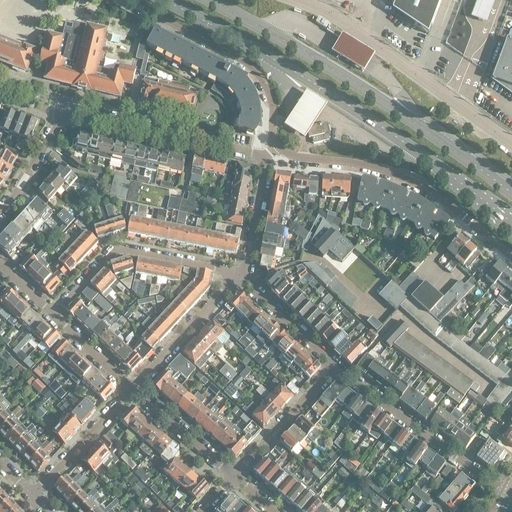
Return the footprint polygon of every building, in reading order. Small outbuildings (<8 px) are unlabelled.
[(0,0),(0,62),(26,73),(31,58),(36,60),(37,55),(33,53),(34,51),(0,37),(0,0)] [(396,0),(393,11),(429,35),(441,0),(396,0)] [(319,18),(316,23),(326,29),(329,24),(319,18)] [(37,55),(36,60),(40,61),(39,63),(48,65),(44,80),(73,86),(72,88),(91,93),(92,91),(120,98),(123,83),(132,85),(135,70),(120,67),(118,74),(97,69),(106,31),(87,26),(87,27),(66,22),(62,38),(47,34),(41,56),(37,55)] [(332,24),(328,31),(343,41),(347,34),(332,24)] [(155,31),(147,46),(210,79),(222,85),(217,94),(221,97),(222,98),(227,103),(231,100),(235,97),(238,103),(239,105),(241,113),(242,120),(240,120),(238,129),(255,133),(254,135),(255,135),(257,122),(260,122),(259,118),(259,109),(255,98),(249,87),(241,78),(232,71),(232,68),(233,66),(229,65),(226,64),(224,67),(155,31)] [(511,31),(507,39),(492,80),(511,92),(511,31)] [(342,35),(331,53),(364,72),(374,55),(342,35)] [(149,55),(145,54),(140,76),(146,77),(147,73),(145,73),(149,55)] [(139,100),(145,102),(149,103),(148,105),(191,116),(196,95),(188,93),(189,89),(181,87),(181,86),(170,83),(170,85),(145,79),(143,83),(139,100)] [(328,105),(306,91),(283,126),(305,140),(328,105)] [(0,127),(0,130),(9,134),(16,116),(6,112),(0,127)] [(16,116),(9,134),(19,138),(26,120),(16,116)] [(19,138),(20,138),(19,142),(27,145),(29,144),(37,124),(26,120),(19,138)] [(309,128),(307,131),(309,139),(310,144),(313,143),(314,145),(329,141),(328,135),(330,134),(328,127),(323,128),(322,125),(309,128)] [(91,137),(79,134),(77,141),(73,140),(72,146),(75,147),(75,148),(83,150),(82,153),(87,154),(91,137)] [(91,137),(87,154),(87,155),(99,158),(103,140),(91,137)] [(115,142),(103,140),(99,158),(98,158),(110,161),(115,142)] [(126,145),(115,142),(110,161),(111,161),(110,162),(121,165),(121,164),(122,165),(123,159),(126,145)] [(138,148),(126,145),(123,159),(135,162),(138,148)] [(150,151),(138,148),(135,162),(134,167),(145,170),(150,151)] [(9,149),(6,154),(15,159),(18,154),(9,149)] [(0,164),(10,170),(16,160),(15,159),(6,154),(2,153),(0,151),(0,164)] [(161,153),(150,151),(145,170),(157,173),(158,168),(161,153)] [(173,156),(161,153),(158,168),(170,170),(173,156)] [(206,156),(195,154),(191,175),(201,177),(202,172),(206,156)] [(185,159),(173,156),(170,170),(182,173),(185,159)] [(227,161),(206,156),(202,172),(223,177),(223,175),(225,170),(227,161)] [(73,157),(69,162),(78,169),(84,170),(85,165),(82,164),(73,157)] [(10,170),(0,164),(0,177),(5,181),(10,170)] [(231,177),(234,177),(233,178),(250,181),(253,170),(251,167),(236,164),(235,171),(225,170),(223,175),(224,176),(231,177)] [(62,166),(54,175),(69,189),(77,180),(62,166)] [(281,174),(276,173),(274,184),(289,187),(292,176),(281,174)] [(54,175),(46,183),(56,193),(61,188),(70,196),(73,192),(69,189),(54,175)] [(115,176),(110,196),(126,200),(136,202),(141,185),(138,184),(130,182),(130,184),(124,182),(125,179),(119,177),(115,176)] [(333,176),(324,176),(323,198),(332,199),(333,176)] [(333,176),(332,199),(341,199),(342,177),(333,176)] [(309,178),(295,177),(294,191),(305,192),(304,203),(306,205),(307,204),(307,205),(309,178)] [(342,177),(341,199),(350,200),(351,177),(342,177)] [(250,181),(233,178),(231,191),(232,191),(248,195),(250,181)] [(319,179),(309,178),(307,205),(308,206),(311,208),(312,209),(313,196),(318,196),(319,179)] [(363,179),(362,180),(357,202),(362,203),(363,205),(364,207),(366,208),(369,207),(370,205),(373,206),(373,208),(374,210),(376,211),(379,210),(380,209),(390,212),(390,214),(391,217),(393,218),(395,217),(397,215),(400,217),(399,219),(400,221),(402,222),(405,222),(406,221),(415,226),(415,228),(416,230),(418,232),(420,231),(422,230),(424,232),(424,234),(424,236),(426,238),(429,238),(430,237),(434,241),(449,223),(449,221),(435,210),(414,197),(400,190),(383,184),(363,179)] [(56,193),(46,183),(37,192),(48,202),(56,193)] [(289,187),(274,184),(272,195),(287,198),(289,187)] [(78,197),(83,201),(91,192),(87,188),(78,197)] [(245,205),(248,195),(232,191),(229,202),(245,205)] [(91,192),(83,201),(87,205),(95,196),(91,192)] [(287,198),(272,195),(270,205),(289,209),(290,204),(286,203),(287,198)] [(177,196),(176,199),(173,211),(179,212),(182,200),(181,200),(182,197),(177,196)] [(170,197),(170,199),(167,209),(173,211),(176,199),(170,197)] [(36,200),(28,209),(44,224),(53,215),(49,211),(36,200)] [(193,203),(182,200),(179,212),(179,213),(191,215),(193,203)] [(245,205),(229,202),(224,201),(223,205),(228,206),(227,212),(243,216),(245,205)] [(193,203),(191,215),(201,218),(204,205),(193,203)] [(111,205),(107,207),(116,233),(126,230),(122,219),(116,221),(111,205)] [(289,209),(270,205),(268,215),(283,218),(284,213),(288,213),(289,209)] [(130,218),(127,233),(138,235),(143,207),(139,206),(137,215),(137,219),(130,218)] [(311,208),(308,206),(303,211),(306,215),(311,208)] [(110,223),(103,225),(107,236),(116,233),(107,207),(105,207),(110,223)] [(143,207),(138,235),(147,237),(150,222),(145,221),(148,208),(143,207)] [(28,209),(20,218),(32,230),(33,229),(37,232),(44,224),(28,209)] [(318,215),(319,216),(327,223),(328,216),(327,216),(321,211),(319,209),(318,215)] [(156,223),(150,222),(147,237),(157,239),(163,211),(159,210),(156,223)] [(64,211),(57,218),(67,228),(74,220),(70,216),(64,211)] [(75,211),(70,216),(74,220),(79,215),(75,211)] [(163,211),(157,239),(167,241),(170,226),(165,225),(167,212),(163,211)] [(306,215),(303,211),(302,212),(301,211),(296,217),(298,218),(302,221),(306,216),(306,215)] [(243,216),(227,212),(226,218),(220,217),(219,222),(241,227),(243,216)] [(88,219),(82,213),(79,216),(85,222),(88,219)] [(170,226),(167,241),(177,243),(183,214),(179,213),(176,223),(176,227),(170,226)] [(183,214),(177,243),(186,245),(190,229),(184,228),(187,215),(183,214)] [(283,218),(268,215),(266,225),(281,228),(283,218)] [(303,247),(302,249),(307,252),(310,245),(323,258),(330,251),(342,262),(354,249),(319,216),(310,235),(305,243),(304,241),(303,242),(303,247)] [(327,223),(333,229),(336,219),(334,218),(328,216),(327,223)] [(20,218),(12,227),(24,238),(32,230),(20,218)] [(298,218),(293,224),(296,227),(297,225),(298,226),(302,221),(298,218)] [(195,230),(190,229),(186,245),(196,247),(202,220),(197,219),(195,230)] [(336,219),(333,229),(338,233),(342,221),(336,219)] [(202,220),(196,247),(206,249),(209,233),(205,232),(205,229),(207,222),(202,220)] [(83,236),(80,240),(91,250),(98,243),(84,230),(85,228),(77,221),(74,224),(82,231),(80,233),(83,236)] [(362,221),(360,228),(361,230),(367,231),(369,230),(371,224),(370,222),(363,221),(362,221)] [(92,224),(97,239),(107,236),(103,225),(96,227),(95,223),(92,224)] [(209,233),(206,249),(216,251),(221,225),(216,224),(215,234),(209,233)] [(288,231),(290,233),(296,227),(293,224),(288,231)] [(221,225),(216,251),(226,253),(229,237),(224,236),(226,226),(221,225)] [(281,228),(266,225),(264,236),(278,239),(285,241),(285,240),(284,240),(286,234),(283,233),(284,229),(281,228)] [(296,227),(290,233),(291,233),(292,232),(293,233),(292,234),(297,238),(298,238),(303,242),(304,241),(305,243),(310,235),(298,226),(297,225),(296,227)] [(12,227),(3,236),(16,247),(24,238),(12,227)] [(235,238),(229,237),(226,253),(236,255),(241,230),(236,229),(235,238)] [(391,240),(394,234),(394,233),(388,230),(386,230),(383,236),(384,238),(390,241),(391,240)] [(65,234),(62,237),(84,258),(91,250),(80,240),(76,244),(73,241),(65,234)] [(462,235),(446,254),(454,261),(456,260),(469,245),(470,243),(462,235)] [(3,236),(0,239),(0,249),(17,265),(21,261),(16,256),(15,256),(13,254),(11,253),(16,247),(3,236)] [(43,236),(42,237),(39,240),(44,245),(49,240),(43,236)] [(278,239),(264,236),(262,247),(275,249),(283,250),(285,241),(278,239)] [(84,258),(62,237),(59,241),(70,250),(66,255),(77,265),(84,258)] [(298,238),(295,244),(298,245),(303,247),(303,242),(298,238)] [(411,254),(413,254),(416,249),(416,247),(411,243),(409,243),(405,249),(405,250),(411,254)] [(477,252),(469,245),(456,260),(464,266),(465,265),(468,268),(472,263),(473,264),(480,256),(476,252),(477,252)] [(22,253),(25,256),(31,249),(28,246),(22,253)] [(275,249),(262,247),(260,257),(262,258),(275,260),(281,260),(283,250),(275,249)] [(62,266),(68,271),(70,273),(77,265),(66,255),(58,248),(55,252),(62,259),(58,262),(62,266)] [(21,261),(17,265),(27,274),(38,263),(46,253),(43,250),(34,260),(30,256),(27,259),(25,256),(21,261)] [(130,258),(120,261),(124,273),(134,270),(130,258)] [(275,260),(262,258),(260,268),(266,270),(266,272),(274,269),(275,260)] [(138,259),(135,274),(146,276),(149,261),(138,259)] [(451,260),(445,267),(451,272),(457,265),(451,260)] [(120,261),(110,264),(114,276),(124,273),(120,261)] [(149,261),(146,276),(157,278),(160,264),(149,261)] [(493,266),(487,261),(479,270),(485,276),(493,266)] [(58,262),(54,267),(58,271),(62,266),(58,262)] [(45,270),(38,263),(27,274),(34,281),(45,270)] [(500,263),(486,280),(494,287),(508,270),(500,263)] [(160,264),(157,278),(168,280),(171,266),(160,264)] [(316,265),(303,266),(326,287),(335,278),(326,270),(325,271),(321,267),(319,269),(316,265)] [(52,276),(41,288),(49,295),(60,284),(56,280),(62,274),(64,275),(68,271),(62,266),(58,271),(53,277),(52,276)] [(171,266),(168,280),(179,282),(182,268),(171,266)] [(304,268),(298,271),(296,272),(297,274),(299,273),(303,278),(308,275),(305,272),(306,270),(304,268)] [(52,276),(45,270),(34,281),(41,288),(52,276)] [(104,270),(97,277),(109,288),(113,284),(122,293),(125,290),(104,270)] [(511,273),(508,270),(494,287),(493,286),(490,289),(496,294),(500,290),(498,289),(501,285),(506,289),(511,281),(511,273)] [(197,271),(195,281),(210,288),(213,274),(197,271)] [(272,275),(264,283),(273,291),(282,281),(285,279),(282,272),(278,276),(276,274),(272,275)] [(413,273),(400,288),(409,297),(414,301),(418,305),(423,309),(427,313),(432,317),(436,321),(440,325),(451,313),(466,296),(477,284),(471,279),(464,286),(460,282),(443,300),(413,273)] [(308,275),(303,278),(309,284),(313,279),(308,275)] [(97,277),(90,285),(111,305),(114,301),(105,293),(109,288),(97,277)] [(282,281),(273,291),(271,292),(279,300),(293,286),(285,279),(282,281)] [(126,280),(120,282),(129,290),(126,280)] [(312,289),(317,284),(313,280),(308,285),(312,289)] [(195,281),(191,285),(203,296),(210,288),(195,281)] [(511,281),(506,289),(499,297),(507,304),(511,297),(511,281)] [(179,284),(175,288),(182,295),(184,293),(196,304),(203,296),(191,285),(185,291),(182,289),(181,290),(180,290),(182,288),(179,284)] [(392,284),(380,297),(395,312),(408,298),(392,284)] [(293,286),(279,300),(287,307),(300,293),(293,286)] [(89,287),(82,294),(91,303),(98,295),(89,287)] [(164,297),(170,291),(167,287),(161,294),(164,297)] [(318,297),(324,290),(321,287),(315,293),(318,297)] [(179,298),(177,301),(188,312),(196,304),(184,293),(182,295),(175,288),(170,294),(173,297),(177,293),(178,293),(176,295),(179,298)] [(0,297),(0,304),(1,305),(0,306),(0,313),(4,309),(4,308),(15,297),(8,289),(0,297)] [(248,300),(239,292),(225,308),(231,314),(234,310),(237,312),(248,300)] [(300,293),(287,307),(295,314),(308,300),(300,293)] [(321,309),(332,297),(329,294),(318,306),(321,309)] [(4,308),(4,309),(12,315),(23,304),(15,297),(4,308)] [(105,302),(99,297),(94,302),(100,308),(105,302)] [(408,298),(400,307),(404,311),(414,301),(409,297),(408,298)] [(66,311),(74,319),(84,308),(76,300),(66,311)] [(256,308),(248,300),(237,312),(245,320),(256,308)] [(316,308),(308,300),(295,314),(303,322),(316,308)] [(169,304),(166,306),(181,319),(188,312),(177,301),(171,306),(169,304)] [(414,301),(404,311),(409,315),(418,305),(414,301)] [(105,302),(100,308),(107,314),(112,308),(105,302)] [(23,304),(12,315),(7,320),(15,327),(30,311),(23,304)] [(418,305),(409,315),(413,319),(423,309),(418,305)] [(84,308),(74,319),(82,327),(93,316),(97,312),(91,306),(87,310),(84,308)] [(181,319),(166,306),(163,310),(166,313),(162,317),(174,327),(181,319)] [(133,307),(127,313),(131,316),(136,310),(133,307)] [(474,307),(469,313),(474,317),(479,311),(474,307)] [(245,320),(249,324),(245,329),(248,332),(249,331),(252,328),(263,316),(256,309),(256,308),(245,320)] [(324,315),(316,308),(303,322),(311,329),(324,315)] [(423,309),(413,319),(418,323),(427,313),(423,309)] [(352,317),(344,310),(341,313),(349,320),(352,317)] [(30,311),(15,327),(19,330),(22,326),(26,329),(38,318),(30,311)] [(324,315),(311,329),(319,337),(319,336),(332,322),(336,318),(339,315),(335,311),(332,315),(329,318),(325,314),(324,315)] [(427,313),(418,323),(422,327),(432,317),(427,313)] [(451,313),(440,325),(445,329),(446,330),(449,333),(451,334),(451,333),(457,327),(461,322),(451,313)] [(218,315),(214,320),(222,328),(226,323),(218,315)] [(93,316),(82,327),(90,334),(101,323),(93,316)] [(271,323),(263,316),(252,328),(261,335),(261,334),(271,323)] [(106,318),(101,323),(90,334),(99,342),(119,321),(115,317),(113,320),(112,320),(110,322),(106,318)] [(152,321),(166,335),(174,327),(162,317),(158,321),(153,317),(151,320),(152,321)] [(432,317),(422,327),(427,331),(436,321),(432,317)] [(13,352),(16,355),(31,340),(45,325),(38,318),(26,329),(30,333),(13,352)] [(119,321),(99,342),(107,350),(119,337),(119,336),(120,336),(121,335),(117,331),(120,328),(120,329),(127,322),(122,318),(119,321)] [(372,319),(368,324),(376,333),(381,327),(372,319)] [(152,328),(148,332),(159,343),(166,335),(152,321),(149,324),(152,328)] [(436,321),(427,331),(431,336),(440,325),(436,321)] [(212,322),(205,330),(217,342),(222,346),(229,338),(212,322)] [(271,323),(261,334),(265,338),(261,342),(262,343),(254,353),(257,355),(280,330),(272,322),(271,323)] [(340,330),(332,322),(319,336),(327,344),(340,330)] [(400,322),(391,331),(400,339),(405,333),(409,330),(400,322)] [(357,328),(350,335),(353,337),(358,331),(360,333),(365,329),(360,324),(360,325),(357,328)] [(31,340),(34,343),(38,347),(52,332),(45,325),(31,340)] [(440,325),(431,336),(436,340),(445,329),(440,325)] [(225,331),(230,336),(234,332),(228,327),(225,331)] [(445,329),(436,340),(441,343),(449,333),(445,329)] [(205,330),(197,338),(215,354),(215,355),(216,356),(221,361),(224,357),(212,346),(217,342),(205,330)] [(288,337),(280,330),(257,355),(257,356),(264,348),(268,352),(273,346),(277,349),(288,337)] [(344,333),(340,330),(327,344),(335,351),(348,338),(343,333),(344,333)] [(372,330),(367,336),(373,342),(379,336),(372,330)] [(242,338),(235,331),(234,332),(230,336),(238,343),(242,338)] [(400,339),(391,331),(382,341),(391,349),(393,346),(400,339)] [(52,332),(38,347),(37,348),(45,355),(60,339),(52,332)] [(148,332),(140,340),(144,343),(152,351),(159,343),(148,332)] [(132,333),(125,341),(128,343),(133,338),(132,333)] [(405,333),(400,339),(393,346),(404,355),(415,341),(405,333)] [(449,333),(441,343),(446,347),(454,336),(451,334),(451,333),(451,334),(449,333)] [(119,337),(107,350),(115,357),(125,346),(122,343),(123,343),(123,342),(123,341),(123,340),(123,339),(122,339),(120,336),(119,336),(119,337)] [(454,336),(446,347),(451,351),(459,340),(454,336)] [(11,342),(6,337),(2,341),(7,346),(11,342)] [(288,337),(277,349),(278,350),(275,352),(279,356),(281,354),(282,355),(278,359),(280,362),(295,345),(288,338),(289,338),(288,337)] [(197,338),(190,346),(205,361),(206,361),(210,356),(212,358),(215,355),(215,354),(197,338)] [(251,345),(243,338),(239,343),(246,350),(251,345)] [(351,340),(348,338),(335,351),(343,359),(353,348),(348,343),(351,340)] [(465,338),(462,342),(464,343),(469,347),(472,343),(465,338)] [(343,359),(352,366),(367,349),(362,345),(365,342),(362,339),(353,348),(343,359)] [(459,340),(451,351),(455,354),(464,343),(462,342),(459,340)] [(63,341),(48,357),(56,364),(71,349),(63,341)] [(415,341),(404,355),(414,362),(425,348),(415,341)] [(133,354),(123,365),(131,373),(142,362),(152,351),(144,343),(133,354)] [(464,343),(455,354),(460,358),(469,347),(464,343)] [(473,351),(478,354),(478,355),(483,349),(475,343),(470,348),(473,351)] [(478,355),(483,358),(488,362),(496,351),(487,344),(483,349),(478,355)] [(303,353),(295,345),(280,362),(281,362),(280,362),(288,369),(289,368),(303,353)] [(125,346),(115,357),(123,365),(133,354),(125,346)] [(190,346),(182,354),(195,366),(194,366),(200,371),(207,362),(206,361),(205,361),(190,346)] [(469,347),(460,358),(465,362),(473,351),(470,348),(469,347)] [(425,348),(414,362),(424,370),(435,355),(425,348)] [(71,349),(56,364),(63,371),(67,368),(78,356),(71,349)] [(4,351),(0,354),(0,357),(6,365),(7,363),(12,359),(4,351)] [(473,351),(465,362),(470,365),(478,354),(473,351)] [(21,352),(16,356),(23,363),(26,359),(28,358),(21,352)] [(312,360),(304,352),(303,353),(289,368),(297,376),(301,371),(312,360)] [(361,364),(357,370),(366,377),(380,358),(372,352),(361,364)] [(380,358),(366,377),(374,383),(390,362),(389,362),(387,364),(384,361),(387,354),(385,352),(380,358)] [(478,354),(470,365),(474,369),(483,358),(478,355),(478,354)] [(265,363),(257,355),(253,360),(261,367),(265,363)] [(435,355),(424,370),(434,377),(445,362),(435,355)] [(78,356),(67,368),(74,374),(85,363),(78,356)] [(153,386),(162,394),(173,380),(177,374),(178,375),(179,373),(187,380),(195,370),(179,356),(153,386)] [(483,358),(474,369),(479,373),(488,362),(483,358)] [(12,359),(7,363),(14,370),(19,365),(12,359)] [(312,360),(301,371),(310,379),(320,368),(312,360)] [(390,362),(374,383),(383,389),(392,377),(387,372),(393,365),(390,362)] [(445,362),(434,377),(444,384),(454,369),(445,362)] [(488,362),(479,373),(484,376),(492,366),(488,362)] [(85,363),(74,374),(65,384),(69,388),(78,378),(82,381),(93,369),(85,363)] [(502,373),(507,377),(511,371),(501,364),(497,369),(502,373)] [(25,371),(20,366),(15,372),(20,377),(25,371)] [(492,366),(484,376),(488,380),(497,369),(492,366)] [(44,376),(36,369),(33,373),(41,380),(44,376)] [(93,369),(82,381),(89,388),(100,376),(93,369)] [(239,376),(244,381),(251,373),(246,369),(239,376)] [(454,369),(444,384),(450,389),(446,395),(449,398),(464,377),(454,369)] [(497,369),(488,380),(493,384),(502,373),(497,369)] [(237,375),(231,370),(224,377),(230,383),(237,375)] [(279,375),(273,370),(270,373),(275,378),(279,375)] [(397,380),(392,377),(383,389),(391,396),(409,373),(404,370),(397,380)] [(410,371),(409,373),(391,396),(400,402),(410,389),(404,385),(406,382),(412,373),(410,371)] [(204,378),(198,373),(195,376),(201,382),(204,378)] [(493,384),(497,387),(498,388),(506,377),(507,377),(502,373),(493,384)] [(100,376),(89,388),(96,395),(107,383),(100,376)] [(287,382),(282,376),(278,380),(284,386),(287,382)] [(35,381),(30,377),(25,382),(30,387),(35,381)] [(230,383),(223,377),(216,385),(222,391),(230,383)] [(464,377),(449,398),(458,405),(470,390),(474,384),(464,377)] [(497,387),(494,392),(505,401),(510,394),(511,390),(511,380),(506,377),(498,388),(497,387)] [(238,378),(232,385),(238,390),(244,383),(238,378)] [(48,387),(51,384),(45,379),(42,381),(48,387)] [(287,386),(295,394),(301,387),(293,379),(287,386)] [(45,388),(37,380),(31,386),(40,394),(45,388)] [(170,401),(181,388),(173,380),(162,394),(170,401)] [(107,383),(96,395),(104,402),(115,391),(107,383)] [(338,383),(336,383),(311,410),(321,419),(331,407),(347,390),(338,383)] [(410,389),(400,402),(408,409),(418,396),(426,386),(422,383),(414,393),(410,389)] [(57,390),(51,384),(48,387),(54,393),(57,390)] [(474,384),(470,390),(475,394),(480,388),(474,384)] [(224,393),(230,399),(238,390),(232,385),(224,393)] [(281,385),(273,393),(285,405),(293,397),(281,385)] [(256,392),(262,398),(278,413),(285,405),(273,393),(271,396),(261,387),(256,392)] [(181,388),(170,401),(178,408),(189,395),(181,388)] [(211,392),(216,396),(220,392),(215,388),(211,392)] [(52,395),(46,389),(41,395),(47,401),(52,395)] [(59,390),(55,394),(61,400),(65,396),(59,390)] [(347,390),(331,407),(332,408),(336,404),(342,408),(343,406),(346,409),(355,397),(355,396),(347,390)] [(467,396),(474,402),(477,397),(470,392),(467,396)] [(486,402),(487,402),(497,409),(496,409),(497,410),(501,405),(505,401),(494,392),(486,402)] [(189,395),(178,408),(186,415),(202,397),(198,393),(193,398),(189,395)] [(427,402),(417,415),(426,422),(444,397),(440,394),(432,406),(427,402)] [(505,401),(501,405),(505,408),(511,399),(511,395),(510,394),(505,401)] [(418,396),(408,409),(417,415),(427,402),(418,396)] [(202,397),(186,415),(194,423),(206,409),(201,405),(205,400),(202,397)] [(364,403),(355,397),(342,415),(350,422),(352,420),(364,403)] [(3,398),(0,400),(0,416),(7,410),(11,406),(3,398)] [(253,403),(252,404),(271,421),(278,413),(262,398),(255,405),(253,403)] [(85,400),(77,408),(89,419),(96,411),(93,408),(88,404),(85,400)] [(487,402),(485,405),(484,406),(480,411),(483,413),(487,408),(493,413),(496,409),(497,409),(487,402)] [(206,409),(194,423),(202,430),(223,407),(219,403),(210,413),(206,409)] [(372,410),(364,403),(352,420),(360,426),(372,410)] [(65,420),(60,424),(73,436),(80,428),(68,417),(70,415),(62,407),(59,404),(57,407),(64,414),(62,417),(65,420)] [(66,404),(62,407),(70,415),(81,426),(89,419),(77,408),(74,412),(66,404)] [(245,407),(242,410),(263,429),(271,421),(252,404),(247,409),(245,407)] [(48,413),(42,407),(36,413),(42,419),(48,413)] [(223,407),(202,430),(210,437),(222,424),(222,423),(217,420),(227,410),(223,407)] [(236,407),(231,412),(235,416),(240,411),(236,407)] [(7,410),(0,416),(0,431),(21,411),(19,408),(11,415),(7,410)] [(131,408),(119,422),(128,429),(140,415),(131,408)] [(381,416),(372,410),(360,426),(361,427),(360,428),(368,434),(381,416)] [(441,410),(431,424),(440,430),(450,416),(441,410)] [(21,411),(0,431),(0,433),(7,440),(19,428),(22,426),(17,421),(25,414),(21,411)] [(140,415),(128,429),(128,430),(125,434),(129,437),(127,438),(131,442),(136,436),(148,423),(140,415)] [(252,422),(244,415),(240,419),(248,426),(252,422)] [(381,416),(368,434),(377,441),(382,435),(384,436),(393,424),(381,416)] [(450,416),(440,430),(448,437),(459,423),(450,416)] [(295,427),(296,428),(312,443),(313,444),(321,436),(314,429),(303,419),(295,427)] [(459,423),(448,437),(457,443),(470,425),(462,419),(459,423)] [(222,424),(210,437),(219,444),(236,425),(235,424),(233,427),(225,420),(222,423),(222,424)] [(49,429),(52,433),(65,444),(73,436),(60,424),(56,421),(49,429)] [(148,423),(136,436),(144,444),(156,430),(148,423)] [(243,441),(239,437),(227,451),(235,459),(261,431),(252,423),(243,433),(247,437),(243,441)] [(393,424),(384,436),(376,447),(381,449),(388,442),(391,444),(401,431),(393,424)] [(240,428),(236,425),(219,444),(227,451),(239,437),(238,437),(238,438),(234,434),(240,428)] [(470,425),(457,443),(466,450),(476,436),(473,433),(476,429),(470,425)] [(490,429),(485,425),(481,430),(486,434),(490,429)] [(19,428),(7,440),(14,448),(34,429),(31,427),(27,431),(24,434),(19,428)] [(291,431),(287,435),(299,446),(304,441),(309,446),(312,443),(296,428),(293,431),(291,431)] [(34,429),(14,448),(22,456),(34,444),(30,439),(37,432),(34,429)] [(156,430),(144,444),(149,448),(144,453),(148,456),(164,437),(156,430)] [(511,431),(510,430),(505,435),(502,433),(499,436),(511,447),(511,431)] [(335,436),(329,431),(325,437),(332,442),(336,438),(335,437),(335,436)] [(401,431),(391,444),(392,445),(392,444),(400,450),(409,438),(401,431),(402,431),(401,431)] [(110,433),(105,438),(113,445),(117,440),(110,433)] [(287,435),(280,443),(291,454),(299,446),(287,435)] [(105,437),(101,441),(110,449),(113,445),(105,438),(105,437)] [(164,437),(148,456),(151,459),(154,456),(159,461),(160,459),(173,444),(164,437)] [(409,438),(400,450),(401,451),(394,460),(397,462),(402,456),(404,453),(409,457),(418,444),(409,438)] [(337,440),(334,444),(340,450),(344,446),(337,440)] [(507,454),(489,441),(476,459),(494,472),(500,465),(501,466),(504,462),(503,461),(507,454)] [(37,442),(34,444),(22,456),(30,464),(49,445),(46,442),(42,447),(37,442)] [(160,459),(168,466),(174,459),(178,454),(176,452),(178,449),(173,444),(160,459)] [(418,444),(409,457),(404,464),(412,470),(427,451),(418,444)] [(49,445),(30,464),(38,472),(50,460),(45,455),(52,448),(50,445),(49,445)] [(89,453),(102,465),(106,469),(112,463),(115,465),(116,464),(119,467),(122,464),(116,459),(117,459),(110,453),(108,455),(97,445),(89,453)] [(285,452),(278,445),(274,450),(281,456),(281,457),(285,452)] [(109,452),(110,453),(113,455),(118,449),(115,446),(109,452)] [(426,470),(436,457),(428,450),(427,451),(412,470),(413,470),(419,462),(422,465),(422,467),(426,470)] [(335,464),(342,455),(338,451),(334,455),(331,452),(327,457),(330,460),(335,464)] [(89,453),(82,461),(94,473),(102,465),(89,453)] [(131,460),(125,454),(120,459),(126,465),(131,460)] [(269,454),(253,472),(262,479),(274,466),(273,465),(276,462),(277,461),(269,454)] [(339,463),(344,466),(350,458),(346,454),(339,463)] [(436,457),(426,470),(436,477),(445,464),(436,457)] [(350,458),(344,466),(345,467),(344,468),(352,475),(357,469),(353,466),(355,463),(351,459),(350,458)] [(168,466),(163,472),(171,479),(182,466),(174,459),(168,466)] [(131,460),(126,465),(132,471),(136,466),(131,460)] [(274,466),(262,479),(269,486),(270,485),(270,486),(282,473),(277,469),(280,465),(276,462),(273,465),(274,466)] [(312,462),(306,468),(312,473),(320,480),(325,474),(317,468),(318,467),(312,462)] [(326,462),(321,467),(327,472),(331,467),(326,462)] [(182,466),(171,479),(179,486),(191,473),(182,466)] [(411,473),(415,476),(419,468),(416,466),(411,473)] [(452,470),(447,466),(441,475),(446,478),(452,470)] [(135,474),(141,480),(145,476),(147,474),(140,468),(135,474)] [(350,475),(341,468),(337,473),(345,480),(350,475)] [(374,468),(370,474),(374,477),(378,471),(374,468)] [(355,476),(363,482),(369,475),(361,469),(355,476)] [(191,473),(179,486),(187,493),(199,480),(191,473)] [(282,473),(270,486),(278,493),(293,476),(289,473),(286,476),(282,473)] [(313,477),(309,473),(306,478),(305,478),(309,482),(313,477)] [(67,478),(54,490),(62,498),(84,476),(82,478),(79,475),(71,482),(67,478)] [(137,481),(131,475),(126,481),(132,487),(137,481)] [(369,475),(363,482),(364,483),(363,484),(369,488),(375,482),(369,477),(370,476),(369,475)] [(461,475),(453,484),(467,496),(475,487),(461,475)] [(84,476),(62,498),(70,505),(82,494),(78,489),(87,480),(84,476)] [(293,476),(278,493),(286,500),(298,487),(297,486),(300,483),(296,479),(293,476)] [(439,488),(444,482),(439,478),(434,483),(439,488)] [(199,480),(187,493),(193,498),(189,502),(192,505),(196,501),(195,501),(207,487),(199,480)] [(110,488),(114,493),(122,485),(118,481),(110,488)] [(429,482),(421,491),(426,495),(433,485),(429,482)] [(148,491),(139,483),(136,486),(132,491),(139,499),(143,495),(143,496),(148,491)] [(372,489),(380,495),(385,489),(384,488),(377,483),(372,489)] [(385,489),(380,495),(380,496),(387,502),(389,499),(390,500),(391,498),(391,497),(392,496),(392,494),(395,490),(388,485),(387,484),(384,488),(385,489)] [(453,484),(446,493),(459,504),(463,501),(463,502),(468,497),(467,496),(453,484)] [(150,489),(157,496),(160,492),(154,486),(150,489)] [(298,487),(286,500),(294,507),(306,494),(298,487)] [(427,505),(431,500),(415,487),(411,492),(427,505)] [(372,493),(366,488),(360,495),(366,500),(372,493)] [(160,492),(157,496),(163,502),(168,498),(161,491),(160,492)] [(0,495),(0,510),(10,501),(2,493),(0,495)] [(446,493),(439,502),(449,510),(448,511),(450,511),(454,511),(457,508),(459,504),(446,493)] [(82,494),(70,505),(76,511),(78,511),(90,501),(82,494)] [(90,501),(78,511),(94,511),(100,506),(96,501),(100,497),(97,494),(92,499),(90,501)] [(306,494),(294,507),(300,511),(303,511),(314,501),(306,494)] [(231,511),(239,502),(232,496),(229,497),(216,511),(231,511)] [(314,501),(303,511),(317,511),(322,508),(325,504),(317,497),(314,501)] [(333,503),(337,506),(341,500),(338,497),(333,503)] [(341,500),(337,506),(341,509),(349,500),(345,497),(342,501),(341,500)] [(383,502),(376,497),(371,503),(378,508),(383,502)] [(102,505),(100,506),(94,511),(110,511),(119,503),(116,500),(107,509),(102,505)] [(0,510),(0,511),(14,511),(17,509),(10,501),(0,510)] [(171,502),(167,505),(172,510),(176,507),(171,502)] [(245,511),(247,509),(239,502),(231,511),(245,511)]
